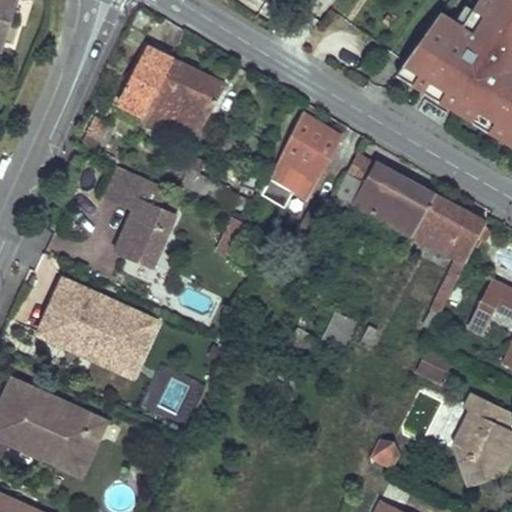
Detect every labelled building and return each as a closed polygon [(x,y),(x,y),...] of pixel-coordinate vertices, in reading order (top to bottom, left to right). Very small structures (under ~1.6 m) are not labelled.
[(0,0),(0,42),(6,45),(20,0),(0,0)] [(511,0),(477,0),(460,27),(438,13),(392,77),(511,151),(511,0)] [(146,46),(118,99),(145,113),(173,61),(146,46)] [(173,61),(145,113),(142,119),(160,128),(164,120),(196,138),(223,87),(173,61)] [(327,207),(340,182),(344,174),(326,163),(341,135),(302,113),(261,193),(266,196),(270,199),(279,183),(327,207)] [(83,145),(90,148),(96,151),(109,123),(96,117),(83,145)] [(117,126),(109,123),(96,151),(105,154),(117,126)] [(353,201),(411,232),(434,194),(356,150),(344,174),(340,182),(357,191),(353,201)] [(133,173),(119,166),(105,197),(119,203),(133,173)] [(169,189),(133,173),(119,203),(135,212),(120,245),(125,248),(123,254),(155,268),(179,213),(163,205),(169,189)] [(434,194),(411,232),(455,256),(424,323),(431,327),(486,223),(434,194)] [(125,248),(120,245),(117,251),(123,254),(125,248)] [(511,365),(511,288),(491,277),(487,283),(467,324),(481,332),(495,306),(511,314),(511,340),(502,360),(511,365)] [(64,278),(40,334),(85,353),(90,341),(97,344),(94,351),(123,364),(146,313),(64,278)] [(326,334),(334,338),(342,342),(353,318),(336,310),(326,334)] [(137,376),(161,320),(146,313),(123,364),(94,351),(97,344),(90,341),(85,353),(137,376)] [(368,342),(371,337),(374,331),(358,323),(352,334),(368,342)] [(425,349),(418,363),(441,375),(447,361),(425,349)] [(438,379),(441,375),(418,363),(416,368),(438,379)] [(104,421),(10,376),(0,398),(0,436),(24,447),(31,431),(37,435),(34,441),(54,451),(59,440),(78,450),(89,429),(98,433),(104,421)] [(495,421),(502,406),(474,393),(467,408),(472,411),(457,442),(467,474),(484,470),(487,478),(505,473),(504,454),(508,445),(511,447),(511,429),(508,428),(495,421)] [(511,419),(511,410),(502,406),(495,421),(508,428),(511,419)] [(85,476),(110,423),(104,421),(98,433),(89,429),(78,450),(59,440),(54,451),(34,441),(37,435),(31,431),(24,447),(85,476)] [(386,449),(371,446),(366,455),(389,467),(391,462),(386,449)] [(484,470),(467,474),(470,484),(487,478),(484,470)] [(29,505),(0,491),(0,511),(42,511),(38,510),(36,511),(30,511),(27,510),(29,505)] [(406,511),(380,499),(373,511),(406,511)]
